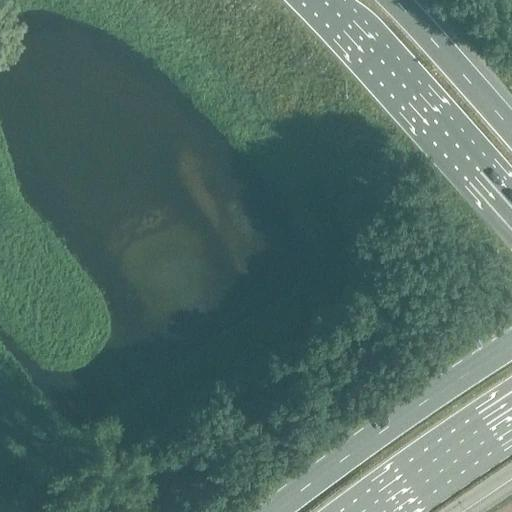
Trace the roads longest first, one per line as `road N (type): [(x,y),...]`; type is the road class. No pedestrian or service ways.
road 1 (primary): [(511,346),(272,511)]
road 2 (motorway): [(318,0),(511,209)]
road 3 (motorway): [(511,131),(389,0)]
road 4 (primary): [(380,511),(511,421)]
